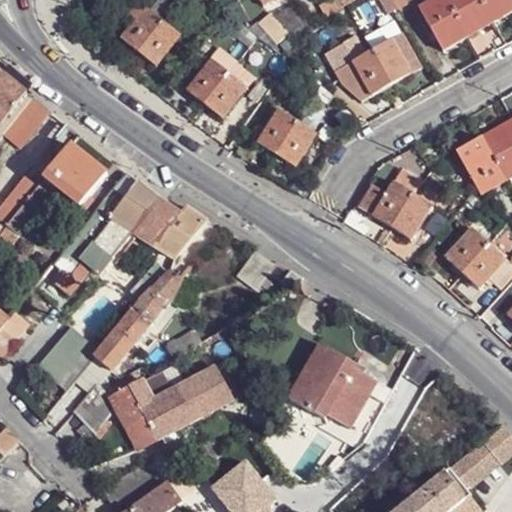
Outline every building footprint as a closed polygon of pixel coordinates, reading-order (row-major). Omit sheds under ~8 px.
[(137,22),(147,9),(136,0),(128,0),(121,9),(137,22)] [(155,0),(147,9),(160,21),(175,4),(170,0),(155,0)] [(333,0),(330,0),(319,6),(325,18),(340,10),(333,0)] [(333,0),(340,10),(359,0),(333,0)] [(391,0),(396,9),(410,2),(409,0),(391,0)] [(442,53),(511,13),(511,3),(510,0),(430,0),(425,3),(427,5),(418,10),(442,53)] [(160,21),(147,9),(137,22),(121,40),(154,69),(180,38),(160,21)] [(260,24),(278,45),(291,34),(272,13),(260,24)] [(336,73),(343,85),(364,103),(374,97),(374,98),(411,77),(404,64),(414,57),(402,35),(373,51),(354,62),(336,73)] [(229,75),(213,62),(188,94),(222,121),(247,90),(229,75)] [(238,65),(229,75),(247,90),(256,79),(238,65)] [(29,91),(3,71),(0,74),(0,105),(2,107),(0,109),(0,120),(4,124),(29,91)] [(314,80),(306,91),(315,98),(321,89),(322,87),(314,80)] [(259,84),(250,97),(254,101),(264,88),(259,84)] [(314,99),(327,108),(335,98),(321,89),(315,98),(314,99)] [(21,117),(36,97),(29,91),(4,124),(0,120),(0,138),(1,140),(5,133),(21,117)] [(38,129),(53,111),(36,97),(21,117),(38,129)] [(257,145),(292,172),(315,138),(279,113),(257,145)] [(21,117),(5,133),(22,148),(38,129),(21,117)] [(511,123),(457,155),(480,196),(511,177),(511,123)] [(81,149),(89,139),(82,134),(74,145),(81,149)] [(84,205),(109,174),(81,149),(74,145),(48,178),(60,187),(84,205)] [(85,259),(116,219),(113,216),(140,181),(129,171),(56,264),(68,271),(74,275),(85,259)] [(395,184),(412,196),(418,187),(400,175),(395,184)] [(0,237),(3,235),(9,226),(11,224),(40,188),(26,177),(0,208),(0,237)] [(23,233),(60,187),(48,178),(40,188),(11,224),(23,233)] [(179,258),(210,221),(189,205),(183,211),(160,198),(140,181),(113,216),(116,219),(137,230),(179,258)] [(372,218),(409,242),(431,209),(412,196),(395,184),(386,197),(372,218)] [(372,218),(386,197),(371,188),(358,208),(372,218)] [(347,226),(359,233),(365,224),(353,216),(347,226)] [(104,272),(137,230),(116,219),(85,259),(94,265),(104,272)] [(9,226),(3,235),(14,243),(23,233),(11,224),(9,226)] [(447,263),(478,291),(489,280),(504,263),(506,261),(475,233),(447,263)] [(404,262),(412,267),(416,262),(425,268),(436,254),(428,248),(425,252),(419,247),(414,254),(412,252),(404,262)] [(271,274),(277,263),(256,250),(240,275),(261,288),(271,274)] [(94,265),(85,259),(74,275),(68,271),(58,283),(72,293),(94,265)] [(158,288),(169,277),(155,262),(130,290),(143,300),(147,294),(148,296),(156,286),(158,288)] [(511,280),(511,270),(504,263),(489,280),(502,292),(511,280)] [(283,282),(288,286),(305,275),(294,268),(283,282)] [(136,309),(154,321),(172,297),(177,300),(188,277),(185,276),(176,272),(169,277),(158,288),(156,286),(148,296),(147,294),(143,300),(136,309)] [(0,334),(6,327),(12,319),(0,309),(0,334)] [(136,309),(100,356),(116,368),(154,321),(136,309)] [(6,327),(20,338),(30,326),(16,314),(12,319),(6,327)] [(177,360),(206,341),(198,326),(169,344),(177,360)] [(20,338),(6,327),(0,334),(0,363),(1,364),(21,339),(20,338)] [(324,343),(293,396),(328,416),(330,413),(333,406),(358,364),(359,362),(324,343)] [(116,368),(100,356),(77,382),(93,395),(102,385),(116,368)] [(358,419),(380,380),(358,364),(333,406),(358,419)] [(142,447),(237,398),(221,367),(174,392),(158,399),(147,380),(114,395),(120,406),(142,447)] [(158,399),(174,392),(167,377),(163,376),(160,372),(147,380),(158,399)] [(81,410),(102,436),(120,406),(114,395),(102,385),(93,395),(81,410)] [(353,427),(358,419),(333,406),(330,413),(353,427)] [(504,463),(511,456),(511,430),(505,424),(504,426),(505,428),(487,442),(502,461),(504,463)] [(20,443),(8,429),(0,436),(0,453),(4,458),(20,443)] [(190,451),(155,457),(172,482),(188,473),(220,455),(213,441),(190,451)] [(470,489),(502,461),(487,442),(455,468),(470,489)] [(109,489),(107,491),(123,511),(128,511),(172,482),(155,457),(109,489)] [(172,482),(187,501),(201,491),(188,473),(172,482)] [(451,511),(468,498),(448,473),(401,511),(451,511)] [(174,511),(187,502),(187,501),(172,482),(128,511),(174,511)] [(486,511),(489,510),(487,508),(475,493),(468,498),(451,511),(486,511)]
